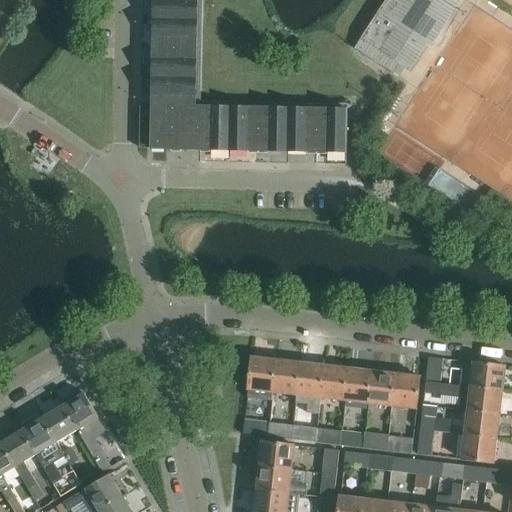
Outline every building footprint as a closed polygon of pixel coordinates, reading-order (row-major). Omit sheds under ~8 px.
[(141,107),(140,148),(152,148),(152,150),(346,154),(347,110),(196,107),(198,0),(155,0),(153,107),(141,107)] [(387,0),(356,48),(394,74),(401,63),(410,70),(428,43),(431,45),(441,30),(455,8),(460,0),(387,0)] [(254,357),(250,389),(273,392),(276,360),(254,357)] [(429,358),(426,383),(441,385),(444,360),(429,358)] [(276,360),(273,392),(297,395),(301,363),(276,360)] [(301,363),(297,395),(321,398),(325,366),(301,363)] [(474,364),(471,388),(503,393),(506,368),(474,364)] [(325,366),(321,398),(345,401),(349,369),(325,366)] [(349,369),(345,401),(368,404),(372,372),(349,369)] [(372,372),(368,404),(392,407),(396,375),(372,372)] [(396,375),(392,407),(417,410),(421,378),(396,375)] [(500,416),(503,393),(471,388),(468,412),(500,416)] [(72,402),(63,407),(78,432),(91,453),(102,472),(110,467),(87,426),(99,419),(84,395),(83,393),(80,393),(71,398),(71,400),(72,402)] [(63,407),(43,420),(57,444),(78,432),(63,407)] [(424,407),(421,431),(435,433),(438,408),(424,407)] [(468,412),(465,436),(497,440),(500,416),(468,412)] [(30,427),(22,432),(37,456),(54,486),(63,480),(58,472),(54,465),(65,458),(62,453),(57,444),(43,420),(41,417),(39,417),(29,422),(29,425),(30,427)] [(246,420),(244,434),(267,437),(269,423),(246,420)] [(269,423),(267,437),(292,440),(293,426),(269,423)] [(293,426),(292,440),(315,443),(317,429),(293,426)] [(317,429),(315,443),(339,446),(341,431),(317,429)] [(341,431),(339,446),(363,448),(364,434),(341,431)] [(421,431),(418,455),(432,456),(435,433),(421,431)] [(22,432),(2,445),(16,469),(35,501),(45,496),(25,464),(37,456),(22,432)] [(364,434),(363,448),(386,451),(388,437),(364,434)] [(465,436),(462,460),(494,464),(497,440),(465,436)] [(388,437),(386,451),(412,454),(414,440),(388,437)] [(262,442),(260,467),(292,471),(295,446),(262,442)] [(2,445),(0,445),(0,488),(14,511),(25,511),(17,497),(16,498),(4,476),(16,469),(2,445)] [(62,453),(65,458),(70,467),(79,461),(71,447),(62,453)] [(325,450),(323,474),(337,476),(340,451),(325,450)] [(346,452),(344,466),(368,469),(369,455),(346,452)] [(369,455),(368,469),(392,472),(393,458),(369,455)] [(393,458),(392,472),(416,475),(418,461),(393,458)] [(418,461),(416,475),(439,478),(441,464),(418,461)] [(441,464),(439,478),(463,481),(465,467),(441,464)] [(260,467),(257,491),(289,495),(301,496),(307,497),(308,486),(290,485),(292,471),(260,467)] [(465,467),(463,481),(488,483),(489,469),(465,467)] [(511,472),(489,469),(488,483),(511,486),(511,472)] [(323,474),(320,499),(334,501),(337,476),(323,474)] [(65,504),(58,508),(59,511),(68,511),(69,511),(84,503),(89,511),(96,511),(98,511),(123,497),(110,477),(86,491),(65,504)] [(436,508),(434,511),(459,511),(460,511),(463,486),(454,485),(452,498),(437,496),(436,508)] [(257,491),(254,511),(298,511),(301,496),(289,495),(257,491)] [(341,496),(338,511),(362,511),(364,499),(341,496)] [(131,511),(123,497),(98,511),(131,511)] [(320,499),(318,511),(332,511),(334,501),(320,499)] [(364,499),(362,511),(386,511),(388,502),(364,499)] [(388,502),(386,511),(411,511),(412,505),(388,502)]
